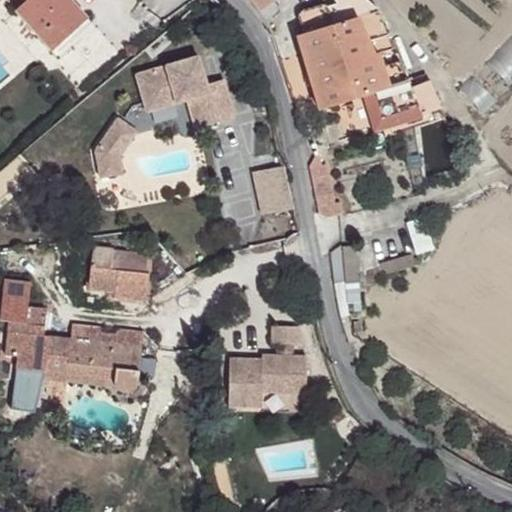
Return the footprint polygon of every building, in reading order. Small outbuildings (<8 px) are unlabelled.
[(59,32),(81,11),(71,0),(25,0),(17,8),(51,50),(64,37),(59,32)] [(249,0),(258,9),(272,2),(270,0),(249,0)] [(357,14),(359,18),(379,13),(367,0),(341,0),(345,3),(357,14)] [(258,9),(265,20),(279,11),(277,8),(272,2),(258,9)] [(302,31),(330,25),(327,6),(322,3),(302,8),(298,14),(302,31)] [(357,14),(345,3),(327,6),(330,25),(352,20),(351,15),(357,14)] [(88,16),(81,11),(59,32),(64,37),(88,16)] [(394,113),(397,125),(421,118),(406,84),(379,13),(359,18),(357,14),(351,15),(352,20),(330,25),(302,31),(298,33),(319,111),(365,97),(371,119),(394,113)] [(200,56),(139,74),(147,102),(176,94),(178,103),(189,99),(198,128),(236,117),(226,79),(209,84),(200,56)] [(410,83),(421,118),(422,120),(444,110),(433,83),(427,87),(424,79),(410,83)] [(149,111),(178,103),(176,94),(147,102),(149,111)] [(371,119),(375,132),(397,125),(394,113),(371,119)] [(122,157),(138,132),(120,118),(97,152),(102,179),(125,174),(122,157)] [(310,172),(325,221),(347,214),(344,203),(335,206),(326,167),(321,169),(317,152),(309,156),(310,172)] [(460,161),(462,169),(473,169),(469,158),(460,161)] [(260,171),(268,210),(295,203),(286,166),(260,171)] [(117,298),(148,303),(151,275),(149,275),(151,255),(115,251),(115,250),(96,247),(91,290),(117,293),(117,298)] [(31,262),(28,249),(10,252),(12,266),(31,262)] [(48,310),(30,308),(32,283),(8,281),(3,321),(11,322),(7,356),(19,358),(18,370),(115,381),(116,384),(116,386),(116,387),(117,388),(118,389),(119,390),(120,391),(121,392),(123,393),(124,394),(126,394),(129,394),(131,393),(132,393),(133,392),(134,392),(136,391),(136,390),(137,388),(138,387),(139,386),(139,385),(143,347),(114,344),(104,343),(72,339),(46,336),(48,310)] [(272,327),(271,345),(276,345),(286,346),(299,346),(300,328),(272,327)] [(115,336),(104,336),(104,343),(114,344),(115,336)] [(276,345),(276,358),(286,358),(286,346),(276,345)] [(276,358),(268,358),(268,362),(236,361),(235,409),(268,409),(268,394),(313,395),(313,359),(286,358),(276,358)] [(115,381),(18,370),(17,378),(45,381),(118,389),(117,388),(116,387),(116,386),(116,384),(115,381)] [(193,382),(192,402),(209,402),(210,383),(193,382)]
